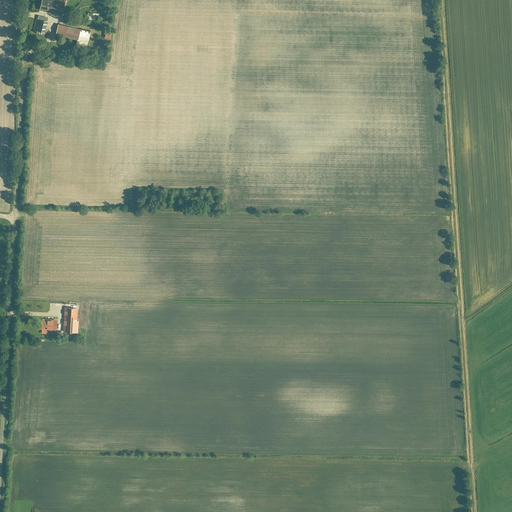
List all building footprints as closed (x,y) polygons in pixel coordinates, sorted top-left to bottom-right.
[(56,0),(41,0),(39,10),(61,16),(65,2),(56,0)] [(38,15),(34,31),(43,34),(48,18),(38,15)] [(57,26),(55,36),(79,40),(81,30),(57,26)] [(64,333),(76,334),(77,310),(65,309),(64,333)] [(51,330),(51,334),(55,334),(56,321),(44,320),(43,330),(51,330)]
